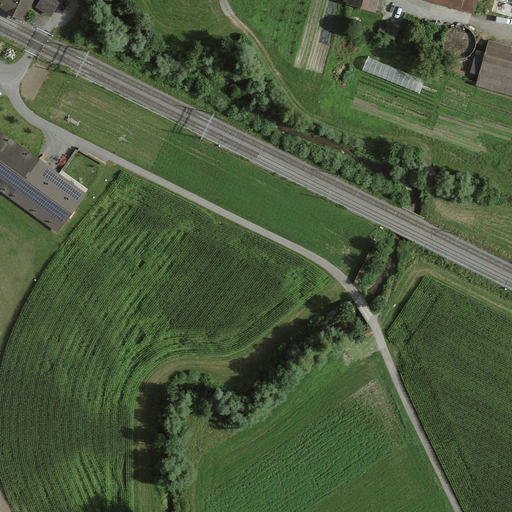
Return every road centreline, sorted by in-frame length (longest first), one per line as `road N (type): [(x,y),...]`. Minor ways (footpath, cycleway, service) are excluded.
road 1 (unclassified): [(69,0),(16,75),(18,105),(282,241)]
road 2 (track): [(282,241),(335,273),(372,320),(460,511)]
